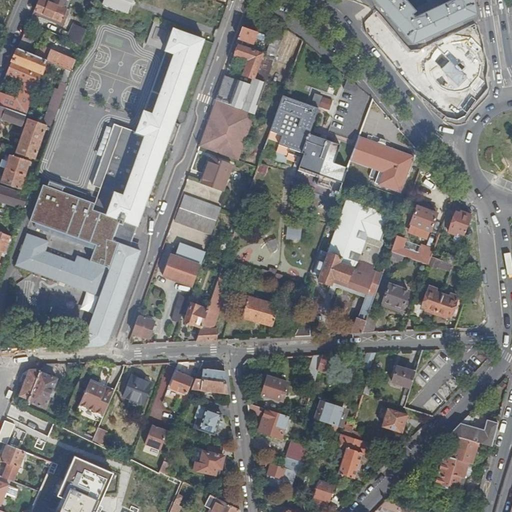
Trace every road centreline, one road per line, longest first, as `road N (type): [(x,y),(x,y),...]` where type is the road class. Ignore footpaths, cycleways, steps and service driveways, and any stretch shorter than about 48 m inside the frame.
road 1 (residential): [(240,0),(116,352)]
road 2 (residential): [(511,332),(234,351)]
road 3 (secondary): [(511,334),(506,357),(361,511)]
road 4 (secondary): [(319,0),(428,128),(464,145)]
road 5 (unknown): [(219,35),(149,15),(116,109)]
road 6 (residential): [(234,351),(251,511)]
road 7 (secondary): [(498,201),(511,327)]
